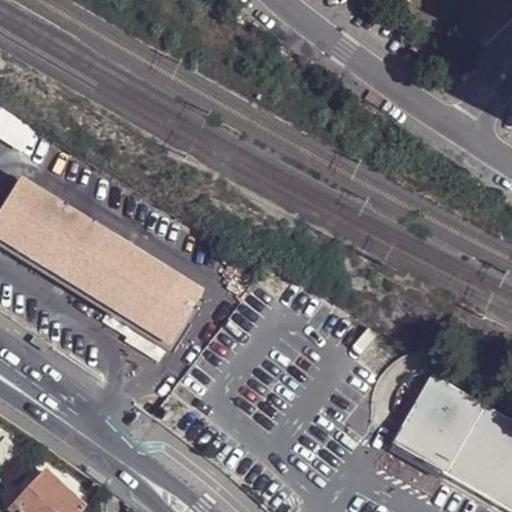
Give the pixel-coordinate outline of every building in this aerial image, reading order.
[(18,180),(0,210),(0,240),(169,345),(201,294),(18,180)] [(508,511),(511,511),(511,417),(435,373),(393,446),(508,511)] [(0,466),(18,445),(5,434),(0,438),(0,466)] [(75,511),(82,505),(45,471),(11,509),(14,511),(75,511)] [(114,511),(114,493),(101,483),(102,511),(114,511)]
